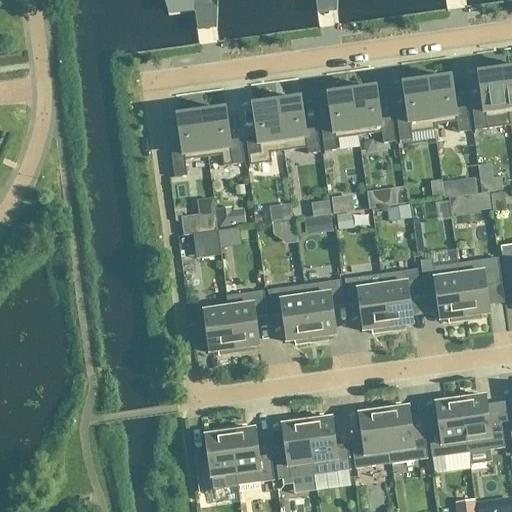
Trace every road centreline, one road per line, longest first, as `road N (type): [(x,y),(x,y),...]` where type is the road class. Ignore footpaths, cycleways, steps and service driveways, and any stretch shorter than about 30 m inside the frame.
road 1 (residential): [(511,32),(185,78),(154,98),(151,118),(189,391),(197,399),(511,356)]
road 2 (residential): [(0,220),(40,130),(29,0)]
